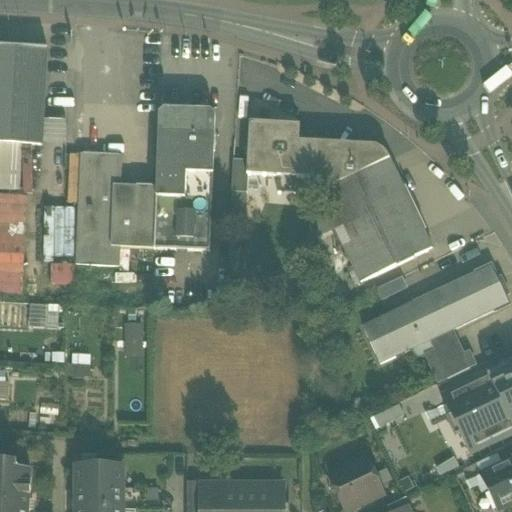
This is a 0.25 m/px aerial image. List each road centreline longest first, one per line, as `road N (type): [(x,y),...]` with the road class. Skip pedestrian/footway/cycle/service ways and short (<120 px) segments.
road 1 (tertiary): [(219,22),(17,0)]
road 2 (tertiary): [(219,22),(399,78)]
road 3 (tertiary): [(405,43),(219,22)]
